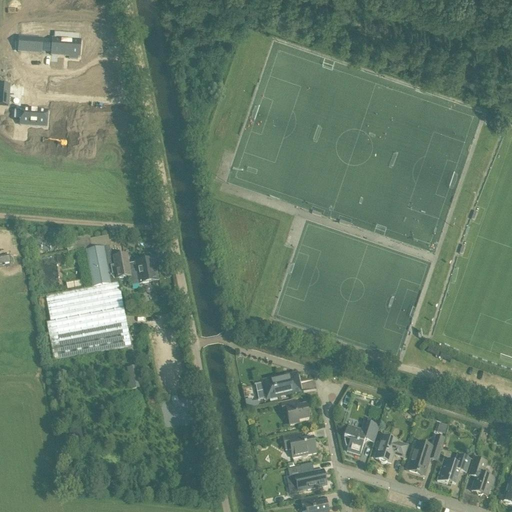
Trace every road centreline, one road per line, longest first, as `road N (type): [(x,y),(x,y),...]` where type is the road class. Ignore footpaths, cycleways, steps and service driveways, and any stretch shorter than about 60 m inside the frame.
road 1 (unclassified): [(226,511),(166,209)]
road 2 (track): [(166,209),(127,0)]
road 3 (residential): [(339,469),(475,511)]
